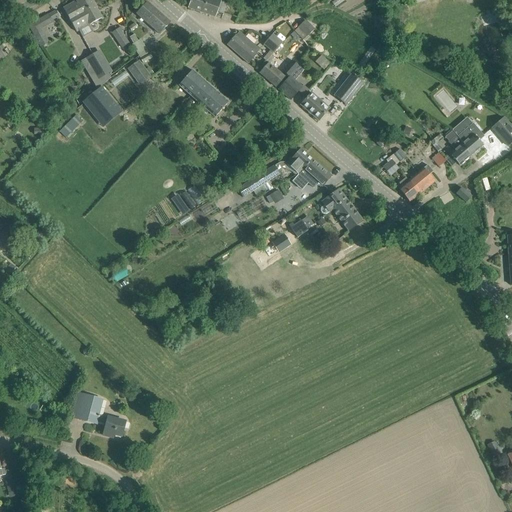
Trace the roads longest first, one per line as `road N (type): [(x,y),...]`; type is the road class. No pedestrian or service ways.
road 1 (tertiary): [(511,330),(477,278),(161,0)]
road 2 (unclassified): [(140,511),(119,479),(96,466),(0,440)]
road 3 (track): [(314,0),(268,26),(194,28)]
